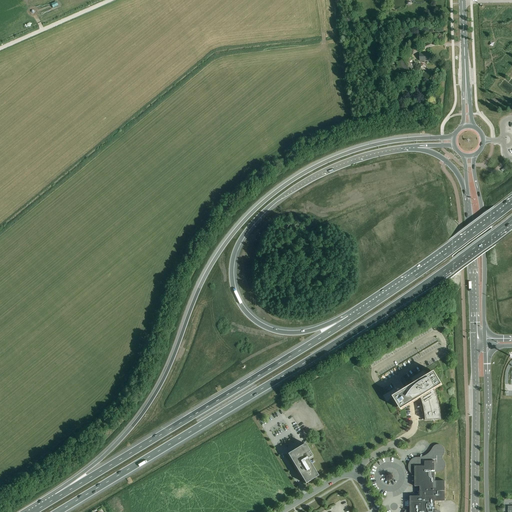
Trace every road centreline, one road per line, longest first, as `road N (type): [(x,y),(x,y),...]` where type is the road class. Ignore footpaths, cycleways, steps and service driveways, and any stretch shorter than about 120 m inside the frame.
road 1 (motorway): [(453,136),(342,154),(256,208),(208,268),(151,400),(56,497)]
road 2 (motorway): [(58,511),(345,337),(511,219)]
road 3 (motorway): [(353,317),(306,332),(263,327),(233,290),(236,247),(269,206),(314,175),(358,156),(417,146)]
road 4 (motorway): [(353,317),(56,497)]
road 5 (motorway): [(511,203),(353,317)]
road 6 (primary): [(484,337),(474,155)]
road 7 (primary): [(473,342),(475,511)]
road 8 (primary): [(486,511),(484,346)]
road 9 (primary): [(466,190),(473,342)]
road 10 (secondary): [(467,126),(462,0)]
road 11 (track): [(111,0),(0,48)]
